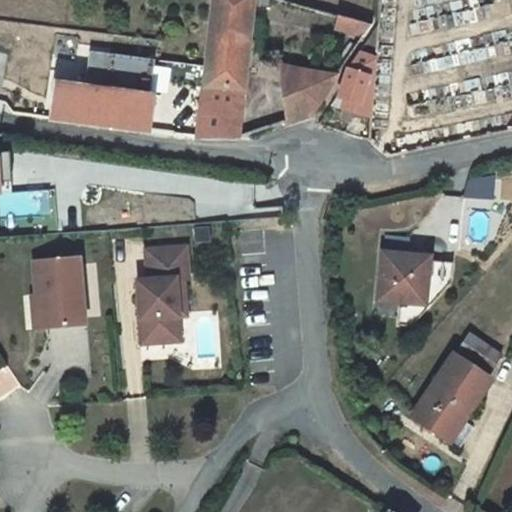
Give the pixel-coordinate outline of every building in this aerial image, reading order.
[(197,138),(238,138),(245,67),(247,49),(252,3),(267,6),(268,0),(209,0),(204,64),(202,86),(197,138)] [(373,25),(337,16),(334,29),(364,37),(373,25)] [(92,86),(105,88),(107,88),(111,55),(97,53),(92,86)] [(347,69),(339,96),(343,97),(359,102),(356,113),(371,117),(375,58),(358,53),(347,69)] [(105,88),(101,125),(149,132),(153,95),(150,94),(154,60),(111,55),(107,88),(105,88)] [(286,122),(311,115),(337,75),(283,68),(280,82),(286,122)] [(101,125),(105,88),(92,86),(56,81),(50,118),(101,125)] [(188,85),(182,136),(197,138),(202,86),(188,85)] [(359,102),(343,97),(342,107),(356,113),(359,102)] [(0,179),(11,179),(9,151),(0,151),(0,179)] [(196,245),(186,246),(187,260),(197,259),(196,245)] [(137,280),(142,344),(180,341),(178,316),(189,315),(187,295),(195,294),(193,277),(198,276),(197,259),(187,260),(186,246),(146,250),(148,279),(137,280)] [(402,301),(424,303),(427,275),(429,257),(384,253),(380,298),(402,301)] [(47,328),(86,324),(80,257),(34,261),(37,295),(37,296),(44,295),(47,328)] [(424,303),(402,301),(400,324),(413,326),(451,282),(453,262),(434,260),(432,275),(427,275),(424,303)] [(197,314),(195,294),(187,295),(189,315),(197,314)] [(37,296),(37,295),(32,296),(35,329),(47,328),(44,295),(37,296)] [(178,316),(180,341),(191,340),(189,315),(178,316)] [(197,316),(199,363),(219,362),(217,315),(197,316)] [(470,333),(457,351),(491,372),(502,355),(470,333)] [(463,420),(490,380),(453,356),(414,416),(461,447),(474,427),(463,420)]
